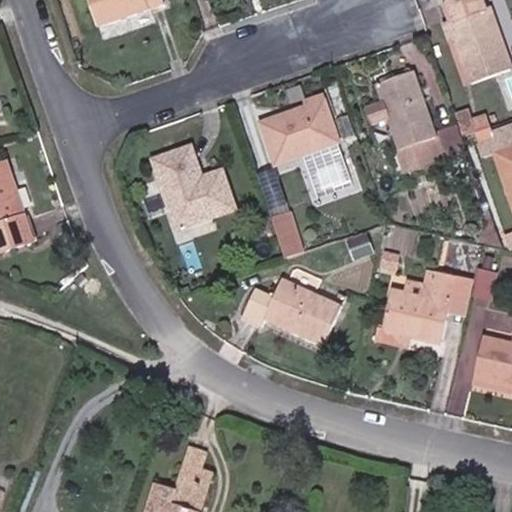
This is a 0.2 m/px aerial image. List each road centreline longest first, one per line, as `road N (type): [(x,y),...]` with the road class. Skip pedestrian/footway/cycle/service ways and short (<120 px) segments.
road 1 (residential): [(77,131),(135,279),(204,354),(267,389),(371,427),(511,460)]
road 2 (residential): [(370,0),(354,32),(77,131)]
road 3 (unknown): [(163,364),(110,397),(87,431),(61,509)]
road 4 (residential): [(34,0),(77,131)]
